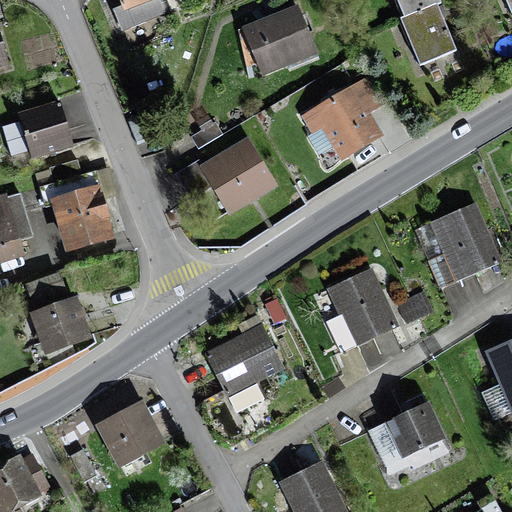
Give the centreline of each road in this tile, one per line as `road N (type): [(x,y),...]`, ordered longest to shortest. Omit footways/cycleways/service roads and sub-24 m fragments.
road 1 (tertiary): [(511,109),(191,313)]
road 2 (unknown): [(220,481),(511,296)]
road 3 (residential): [(191,313),(60,0)]
road 4 (residential): [(146,344),(237,511)]
road 5 (tertiary): [(146,344),(0,429)]
